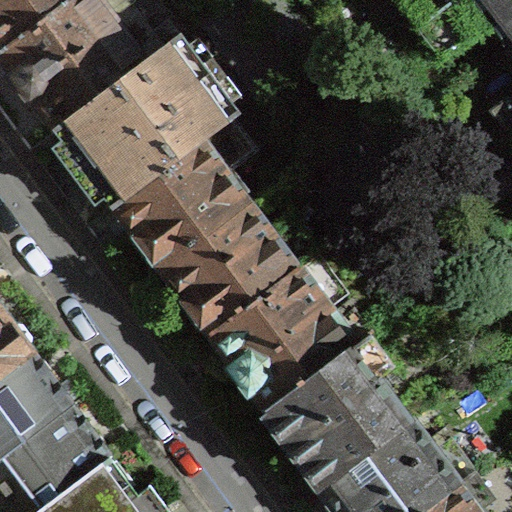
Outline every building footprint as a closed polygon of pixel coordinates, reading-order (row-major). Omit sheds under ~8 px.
[(0,0),(0,51),(68,0),(0,0)] [(29,103),(34,99),(56,129),(144,63),(97,0),(68,0),(0,51),(0,54),(12,71),(8,75),(29,103)] [(399,0),(419,26),(453,0),(399,0)] [(439,53),(488,17),(509,46),(511,43),(511,0),(453,0),(419,26),(439,53)] [(203,63),(182,35),(144,63),(56,129),(54,130),(75,159),(66,166),(81,185),(90,179),(111,207),(113,205),(231,117),(239,111),(217,83),(227,76),(212,56),(203,63)] [(511,133),(511,43),(509,46),(511,50),(511,96),(494,110),(511,133)] [(151,265),(155,261),(161,270),(248,205),(223,172),(255,148),(231,117),(113,205),(134,234),(130,237),(151,265)] [(203,325),(209,334),(298,267),(321,250),(294,215),(269,234),(248,205),(161,270),(182,298),(178,301),(199,329),(203,325)] [(353,346),(355,344),(298,267),(209,334),(231,363),(226,366),(248,394),(252,391),(266,410),(353,346)] [(22,323),(10,322),(0,308),(0,376),(32,352),(29,348),(31,336),(22,323)] [(353,346),(266,410),(265,412),(321,487),(409,421),(353,346)] [(0,457),(71,404),(32,352),(0,376),(0,457)] [(0,509),(2,511),(35,511),(110,456),(71,404),(0,457),(0,509)] [(413,418),(409,421),(321,487),(339,511),(418,511),(457,484),(460,481),(413,418)] [(35,511),(171,511),(150,483),(137,492),(110,456),(35,511)] [(477,511),(457,484),(418,511),(477,511)]
